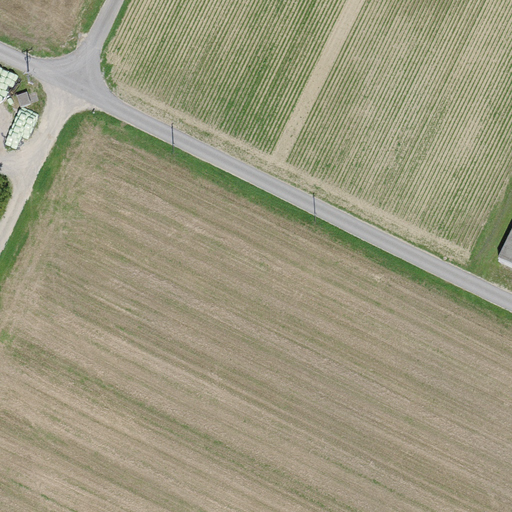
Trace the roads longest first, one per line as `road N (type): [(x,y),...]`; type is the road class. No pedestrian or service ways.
road 1 (track): [(76,87),(511,301)]
road 2 (track): [(76,87),(0,240)]
